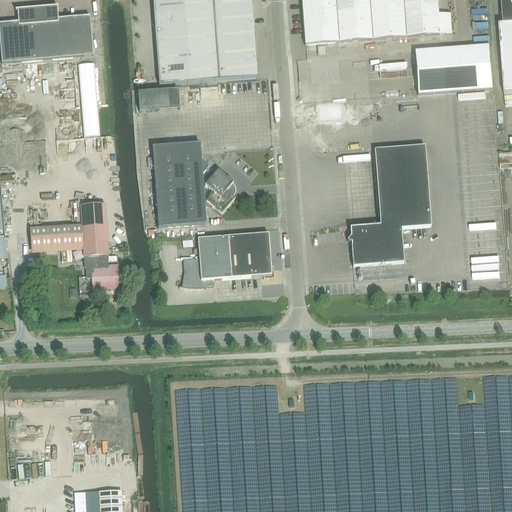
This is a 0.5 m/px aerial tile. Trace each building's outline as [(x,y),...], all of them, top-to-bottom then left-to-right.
[(187,17),(185,0),(169,0),(170,3),(165,4),(164,0),(154,0),(153,3),(154,20),(187,17)] [(185,0),(187,17),(188,34),(218,31),(217,15),(215,0),(188,0),(186,0),(185,0)] [(244,0),(215,0),(217,15),(252,12),(251,7),(251,5),(244,0)] [(301,0),(305,47),(439,37),(436,0),(301,0)] [(511,0),(501,0),(503,27),(499,27),(504,97),(511,96),(511,0)] [(37,10),(41,62),(93,58),(89,18),(58,20),(57,9),(37,10)] [(0,50),(1,65),(41,62),(37,10),(17,12),(18,24),(0,25),(0,50)] [(252,12),(217,15),(218,31),(253,29),(252,12)] [(187,17),(154,20),(155,36),(188,34),(187,17)] [(254,46),(253,29),(218,31),(188,34),(189,51),(254,46)] [(188,34),(155,36),(156,53),(189,51),(188,34)] [(255,62),(254,46),(189,51),(190,67),(255,62)] [(490,48),(415,54),(418,97),(493,91),(490,48)] [(189,51),(156,53),(158,70),(190,67),(189,51)] [(257,79),(255,62),(190,67),(192,84),(257,79)] [(94,67),(78,68),(85,140),(100,138),(94,67)] [(190,67),(158,70),(159,86),(192,84),(190,67)] [(180,111),(179,97),(138,99),(139,118),(169,116),(169,112),(180,111)] [(200,145),(152,149),(158,230),(206,226),(202,175),(209,168),(201,161),(200,145)] [(350,238),(347,242),(349,244),(351,244),(353,268),(404,265),(401,231),(431,228),(425,148),(374,152),(380,227),(350,230),(350,238)] [(211,180),(205,187),(212,193),(213,194),(206,202),(222,215),(235,200),(233,198),(230,196),(231,195),(231,189),(230,189),(233,185),(226,179),(224,178),(225,178),(218,172),(212,179),(211,181),(211,180)] [(82,227),(31,230),(32,251),(83,248),(83,258),(85,258),(86,265),(87,280),(93,279),(93,290),(117,289),(116,268),(108,268),(107,257),(108,257),(105,206),(80,207),(82,227)] [(187,262),(184,275),(181,289),(179,289),(179,290),(184,291),(187,291),(190,291),(198,291),(200,291),(203,291),(203,289),(211,288),(211,282),(268,278),(271,274),(268,235),(197,241),(199,261),(187,262)] [(122,511),(121,493),(98,494),(99,511),(122,511)] [(86,511),(86,494),(74,494),(75,511),(86,511)]
